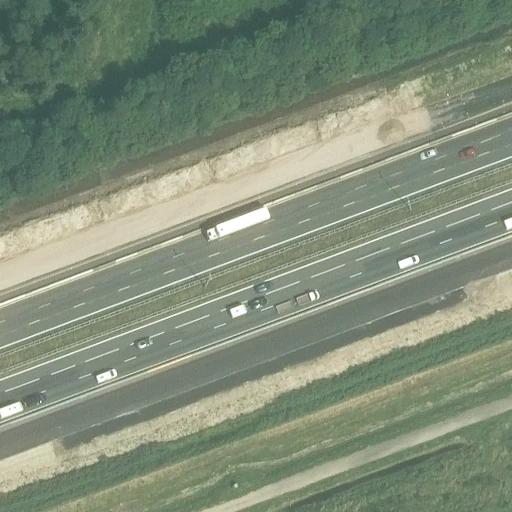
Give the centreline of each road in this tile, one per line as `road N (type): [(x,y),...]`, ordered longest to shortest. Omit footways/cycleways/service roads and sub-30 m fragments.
road 1 (motorway): [(511,125),(0,316)]
road 2 (motorway): [(0,414),(511,223)]
road 3 (track): [(511,403),(225,511)]
